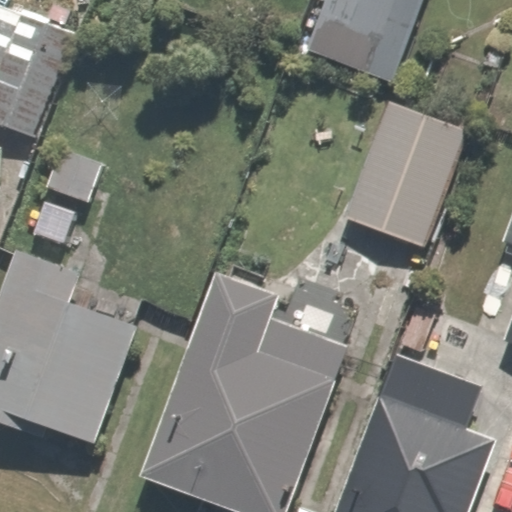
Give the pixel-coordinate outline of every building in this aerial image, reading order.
[(5,0),(0,12),(0,119),(53,141),(96,37),(5,0)] [(441,0),(342,0),(323,51),(408,84),(441,0)] [(409,104),(363,218),(443,251),(489,136),(409,104)] [(79,152),(66,191),(111,206),(124,168),(79,152)] [(47,251),(0,367),(0,414),(72,443),(76,434),(117,451),(165,332),(105,307),(116,279),(47,251)] [(241,281),(166,483),(245,511),(317,511),(373,361),(295,332),(305,305),(241,281)] [(511,405),(416,367),(356,511),(496,511),(511,472),(511,438),(507,436),(511,424),(511,405)]
